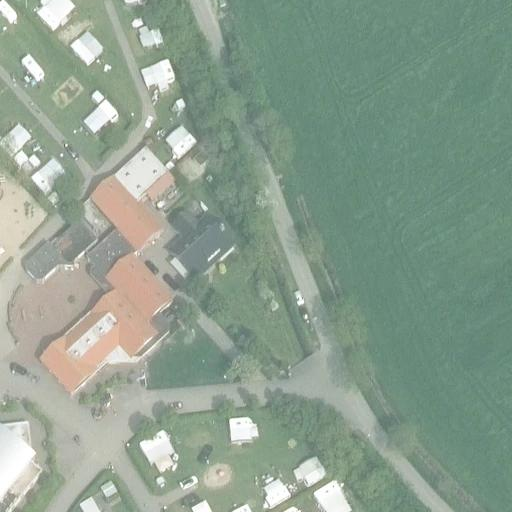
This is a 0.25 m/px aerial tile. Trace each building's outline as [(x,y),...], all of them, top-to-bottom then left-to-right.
[(89,201),(113,227),(138,204),(114,178),(89,201)] [(117,365),(127,356),(128,356),(142,356),(154,346),(154,341),(155,341),(161,335),(161,334),(161,330),(156,324),(153,320),(172,303),(133,259),(163,232),(142,209),(86,261),(94,270),(92,272),(92,277),(99,285),(104,285),(106,283),(116,294),(40,364),(70,397),(95,374),(92,371),(103,361),(106,365),(117,365)] [(207,220),(200,226),(188,214),(176,225),(188,237),(168,255),(190,279),(204,266),(208,270),(233,248),(207,220)] [(63,265),(74,265),(97,244),(79,224),(51,249),(50,250),(63,265)] [(74,271),(74,265),(63,265),(50,250),(51,249),(48,246),(25,267),(25,273),(33,282),(39,282),(52,270),(74,271)] [(0,511),(11,511),(42,475),(30,465),(34,460),(22,450),(21,442),(19,428),(0,430),(0,511)] [(97,511),(91,502),(79,509),(80,511),(97,511)]
